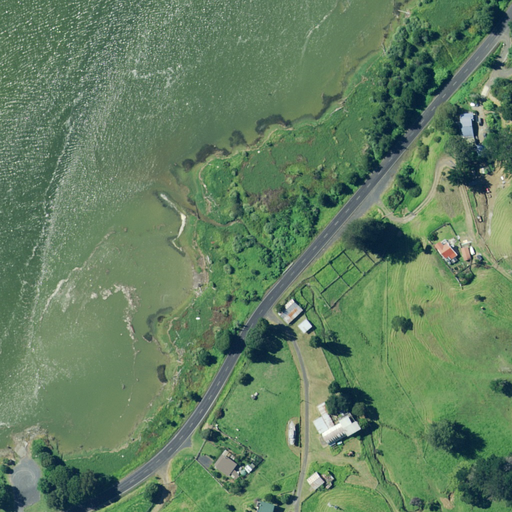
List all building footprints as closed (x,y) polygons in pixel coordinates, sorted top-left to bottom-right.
[(477,120),(477,113),(461,114),(461,122),(457,122),(458,130),(463,130),(463,136),(474,135),(473,121),(477,120)] [(488,156),(485,144),(476,146),(478,158),(488,156)] [(457,256),(455,253),(458,251),(451,240),(448,243),(445,239),(436,246),(448,262),(451,261),(453,264),(458,260),(456,257),(457,256)] [(471,260),(469,247),(461,249),(464,261),(471,260)] [(304,311),(293,299),(278,313),(289,324),(304,311)] [(313,327),(307,319),(298,326),(304,334),(313,327)] [(339,420),(329,401),(317,407),(322,417),(314,421),(321,434),(323,433),(330,445),(348,436),(349,437),(363,429),(359,421),(354,424),(350,416),(341,421),(342,423),(335,427),(333,423),(339,420)] [(235,477),(234,478),(236,480),(241,474),(234,469),(237,465),(233,461),(235,458),(230,454),(231,453),(227,450),(215,466),(229,476),(230,476),(231,474),(235,477)] [(326,482),(318,472),(308,480),(316,490),(326,482)] [(274,511),(276,506),(263,501),(260,511),(256,510),(255,511),(274,511)]
